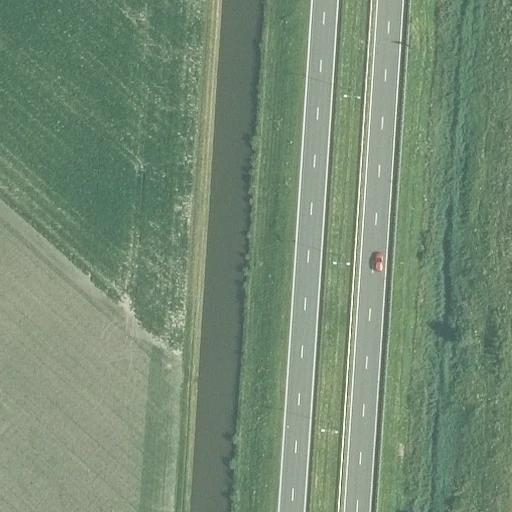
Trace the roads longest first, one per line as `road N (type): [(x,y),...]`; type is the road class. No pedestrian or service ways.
road 1 (trunk): [(323,0),(289,511)]
road 2 (trunk): [(355,511),(389,0)]
